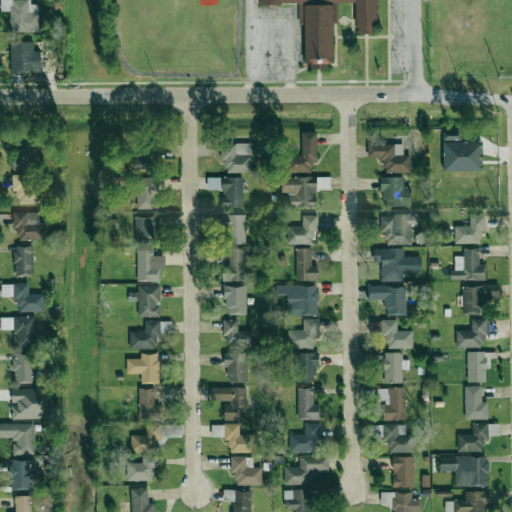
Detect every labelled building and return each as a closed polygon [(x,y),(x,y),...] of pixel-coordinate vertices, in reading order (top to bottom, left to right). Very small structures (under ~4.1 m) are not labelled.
[(37,0),(30,0),(0,1),(1,11),(10,11),(10,32),(38,31),(37,0)] [(259,0),(259,4),(299,3),(299,25),(304,25),(305,68),(334,67),(333,22),(334,22),(333,5),(316,5),(315,0),(259,0)] [(376,0),(320,0),(321,2),(355,1),(356,34),(377,34),(376,0)] [(40,72),(40,51),(33,51),(33,42),(10,42),(10,73),(40,72)] [(316,131),(301,132),(302,155),(287,155),(287,173),(312,172),(312,160),(317,160),(316,131)] [(442,132),(443,171),(482,171),(482,142),(461,142),(461,132),(442,132)] [(13,170),(33,170),(34,140),(14,140),(13,170)] [(223,173),(253,172),(252,143),(222,144),(223,173)] [(410,155),(403,155),(403,143),(367,143),(367,159),(384,159),(384,173),(410,172),(410,155)] [(128,171),(152,172),(153,155),(128,154),(128,171)] [(12,175),(12,191),(17,191),(18,203),(38,203),(37,174),(12,175)] [(282,207),(316,206),(316,176),(281,177),(281,194),(282,207)] [(243,208),(242,177),(221,177),(222,208),(243,208)] [(383,206),(407,206),(407,177),(382,177),(383,206)] [(156,209),(157,179),(137,178),(136,208),(156,209)] [(18,240),(43,240),(43,223),(39,223),(39,212),(13,212),(12,229),(18,229),(18,240)] [(245,214),(223,215),(224,244),(245,243),(245,214)] [(385,244),(411,245),(411,225),(417,225),(417,215),(380,214),(380,232),(385,232),(385,244)] [(480,243),(480,231),(485,231),(485,214),(469,215),(469,226),(454,226),(454,244),(480,243)] [(286,226),(287,244),(313,243),(313,232),(318,231),(317,215),(302,215),(302,226),(286,226)] [(135,239),(157,238),(156,217),(134,217),(135,239)] [(33,274),(32,246),(14,246),(14,275),(33,274)] [(227,280),(244,281),(245,249),(228,248),(227,280)] [(295,280),(317,281),(318,266),(311,265),(311,248),(296,248),(295,280)] [(420,256),(403,257),(403,248),(373,249),(373,262),(380,262),(381,282),(404,281),(403,274),(421,274),(420,256)] [(485,279),(485,264),(479,264),(478,248),(463,248),(463,256),(454,257),(454,271),(450,271),(450,280),(485,279)] [(136,281),(158,281),(158,268),(164,269),(164,256),(152,256),(152,249),(137,249),(136,281)] [(44,311),(43,293),(28,294),(28,283),(1,284),(1,296),(17,296),(17,312),(44,311)] [(159,285),(137,285),(138,317),(160,316),(159,285)] [(287,315),(318,315),(317,285),(275,286),(275,294),(287,294),(287,315)] [(461,313),(481,314),(481,298),(498,298),(498,285),(462,285),(461,313)] [(246,314),(246,286),(225,286),(225,314),(246,314)] [(385,300),(385,315),(405,315),(405,286),(368,287),(368,300),(385,300)] [(455,330),(456,348),(481,347),(480,340),(489,340),(488,318),(471,319),(471,330),(455,330)] [(35,319),(1,319),(1,329),(14,329),(14,348),(35,348),(35,319)] [(238,320),(223,319),(222,337),(228,337),(228,348),(252,348),(252,331),(237,331),(238,320)] [(288,331),(288,348),(313,348),(313,340),(319,340),(319,319),(303,319),(303,330),(288,331)] [(129,349),(156,349),(156,336),(160,336),(160,320),(144,320),(145,331),(129,331),(129,349)] [(387,348),(413,348),(412,330),(397,331),(397,320),(370,321),(371,334),(386,333),(387,348)] [(485,382),(486,352),(467,351),(467,382),(485,382)] [(247,382),(247,352),(225,353),(225,383),(247,382)] [(402,353),(384,352),(383,383),(402,383),(402,353)] [(126,359),(126,374),(140,373),(141,384),(159,383),(158,353),(140,354),(140,358),(126,359)] [(316,353),(294,353),(294,382),(317,382),(316,353)] [(32,354),(13,354),(13,383),(33,383),(32,354)] [(482,402),(481,385),(464,386),(465,420),(487,419),(487,402),(482,402)] [(246,388),(211,387),(210,401),(224,401),(224,420),(245,420),(246,388)] [(11,389),(12,419),(50,419),(49,388),(11,389)] [(297,388),(297,419),(319,419),(319,404),(313,404),(313,388),(297,388)] [(404,388),(376,388),(377,400),(383,400),(384,420),(405,420),(404,388)] [(139,420),(161,419),(160,404),(154,405),(154,389),(138,389),(139,420)] [(13,455),(34,454),(34,423),(0,423),(0,438),(13,438),(13,455)] [(161,423),(145,423),(145,435),(130,435),(130,452),(156,451),(156,440),(161,440),(161,423)] [(289,434),(289,452),(316,452),(316,441),(320,441),(320,423),(304,423),(304,434),(289,434)] [(255,452),(254,434),(239,435),(239,424),(211,424),(211,438),(229,438),(229,453),(255,452)] [(388,453),(413,452),(413,434),(405,435),(405,424),(382,425),(383,440),(388,440),(388,453)] [(284,466),(284,485),(312,484),(312,472),(329,472),(328,455),(299,456),(300,466),(284,466)] [(126,463),(127,481),(151,480),(151,471),(157,471),(157,456),(141,456),(142,462),(126,463)] [(246,456),(232,456),(233,485),(262,485),(261,467),(246,467),(246,456)] [(413,456),(393,456),(393,487),(413,487),(413,456)] [(454,486),(487,487),(487,456),(440,456),(439,471),(455,471),(454,486)] [(30,490),(31,460),(10,460),(9,489),(30,490)] [(148,503),(147,487),(130,488),(131,511),(154,511),(154,503),(148,503)] [(284,490),(284,510),(294,510),(294,511),(311,511),(311,489),(284,490)] [(250,511),(251,491),(223,490),(223,502),(233,502),(232,511),(250,511)] [(487,511),(487,491),(464,491),(464,499),(453,500),(453,511),(487,511)] [(411,499),(412,493),(380,492),(380,504),(393,504),(392,511),(419,511),(420,499),(411,499)] [(30,511),(30,495),(14,496),(14,511),(30,511)]
